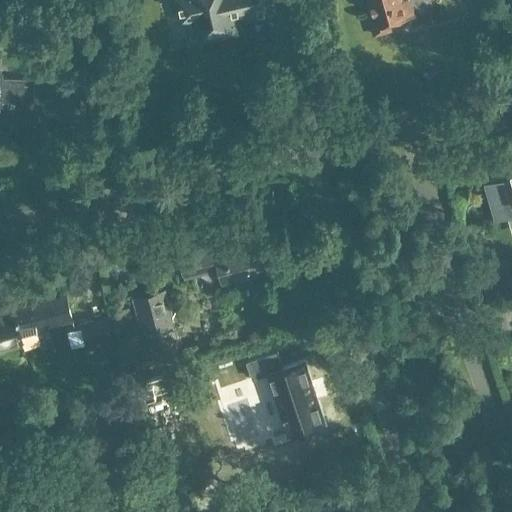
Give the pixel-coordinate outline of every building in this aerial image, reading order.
[(214,25),(216,34),(235,30),(231,12),(238,10),(239,11),(248,9),(249,14),(273,9),(271,0),(176,0),(181,19),(195,16),(198,29),(214,25)] [(367,0),(370,8),(366,10),(371,30),(388,25),(387,22),(411,15),(406,0),(367,0)] [(0,128),(34,129),(33,78),(1,77),(1,72),(0,72),(0,128)] [(83,96),(59,95),(58,118),(83,119),(83,96)] [(511,167),(511,168),(511,172),(485,179),(495,217),(511,212),(511,167)] [(215,244),(178,253),(184,275),(218,266),(221,281),(268,269),(261,241),(217,252),(215,244)] [(147,356),(170,350),(176,348),(177,349),(180,348),(165,289),(132,298),(147,356)] [(0,345),(22,340),(21,332),(72,318),(66,294),(0,312),(0,345)] [(130,307),(114,311),(117,326),(127,323),(133,321),(130,307)] [(108,316),(80,323),(87,347),(115,340),(108,316)] [(23,363),(40,361),(38,347),(21,349),(23,363)] [(148,368),(146,362),(138,364),(140,370),(148,368)] [(291,368),(273,374),(279,393),(285,392),(294,421),(322,412),(310,377),(295,382),(291,368)]
